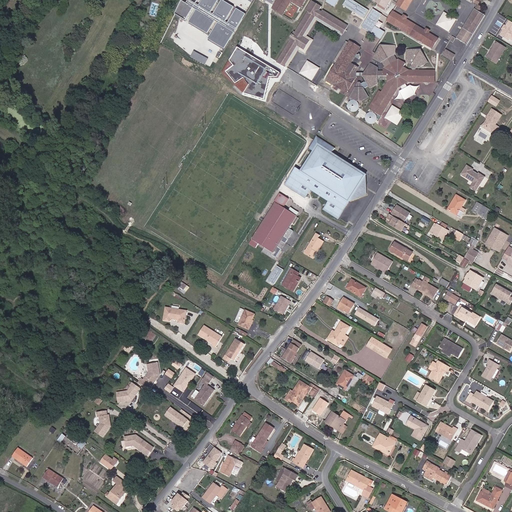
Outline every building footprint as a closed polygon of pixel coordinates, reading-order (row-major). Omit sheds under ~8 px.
[(196,0),(187,0),(186,3),(181,0),(175,14),(185,20),(192,7),(195,9),(188,22),(207,33),(214,21),(217,22),(207,38),(225,48),(246,14),(236,8),(227,22),(225,20),(233,6),(222,0),(220,0),(213,13),(210,12),(216,0),(200,0),(198,5),(195,3),(196,0)] [(280,0),(274,9),(282,15),(291,1),(301,8),(305,0),(280,0)] [(368,9),(352,0),(345,0),(342,5),(362,18),(368,9)] [(412,0),(400,0),(397,5),(406,10),(412,0)] [(322,7),(312,1),(306,11),(308,12),(303,20),(300,24),(300,25),(296,33),(295,32),(294,31),(288,40),(290,41),(290,42),(285,49),(282,54),(283,54),(278,62),(285,67),(296,48),(304,35),(319,11),(322,7)] [(372,9),(361,27),(370,32),(382,14),(372,9)] [(457,38),(467,44),(485,15),(475,9),(457,38)] [(323,10),(322,11),(335,19),(335,18),(323,10)] [(322,12),(319,11),(304,35),(306,36),(316,20),(342,36),(343,34),(318,18),(322,12)] [(322,11),(322,12),(318,18),(343,34),(347,26),(339,21),(340,21),(335,18),(335,19),(322,11)] [(406,19),(402,17),(393,11),(388,20),(397,26),(397,27),(400,29),(401,28),(419,39),(419,40),(423,43),(424,42),(433,47),(438,39),(429,33),(425,31),(406,19)] [(445,11),(437,24),(450,32),(457,19),(445,11)] [(279,19),(275,26),(280,30),(284,23),(279,19)] [(511,41),(511,21),(508,19),(499,34),(511,41)] [(381,39),(385,32),(375,26),(371,33),(381,39)] [(306,36),(304,35),(296,48),(298,49),(305,54),(313,40),(306,36)] [(356,54),(360,49),(349,42),(343,53),(342,52),(341,52),(335,62),(337,63),(335,66),(335,65),(326,81),(332,85),(334,81),(337,83),(337,85),(348,92),(355,79),(354,77),(355,76),(363,76),(366,81),(361,84),(360,83),(359,83),(351,96),(354,98),(353,99),(357,100),(359,101),(361,100),(363,100),(365,99),(365,98),(368,96),(362,86),(368,83),(370,88),(378,84),(378,79),(388,79),(388,83),(382,92),(379,90),(369,107),(372,109),(371,110),(372,110),(366,120),(374,125),(380,115),(381,116),(398,87),(409,82),(434,82),(434,71),(415,71),(415,69),(417,65),(420,67),(428,63),(422,50),(407,50),(407,62),(413,65),(411,68),(413,69),(414,69),(414,71),(409,71),(403,67),(405,64),(398,60),(397,61),(394,56),(395,55),(395,46),(381,46),(374,58),(381,62),(382,62),(385,67),(384,68),(383,76),(378,76),(378,68),(370,64),(365,73),(352,73),(350,75),(346,72),(349,67),(353,69),(355,67),(354,64),(351,65),(351,64),(355,57),(359,59),(361,56),(360,54),(357,55),(356,54)] [(506,48),(497,42),(487,57),(496,63),(506,48)] [(280,72),(237,47),(221,72),(243,94),(264,99),(268,76),(276,76),(280,72)] [(298,49),(296,48),(285,67),(287,68),(298,49)] [(452,60),(454,55),(445,50),(443,54),(452,60)] [(208,58),(193,51),(190,57),(205,65),(208,58)] [(300,73),(313,80),(320,67),(308,60),(300,73)] [(337,85),(336,86),(347,93),(348,92),(337,85)] [(497,107),(501,100),(492,95),(488,101),(497,107)] [(398,124),(405,111),(392,105),(385,118),(398,124)] [(492,130),(491,132),(494,134),(499,127),(495,125),(502,115),(492,109),(487,116),(489,117),(488,119),(486,123),(486,126),(487,128),(492,130)] [(481,126),(491,132),(492,130),(487,128),(486,126),(486,123),(481,126)] [(363,180),(365,175),(331,154),(335,148),(316,136),(308,148),(314,152),(301,171),(296,168),(285,184),(305,196),(309,189),(329,201),(324,209),(338,217),(351,197),(353,199),(357,197),(360,193),(361,195),(366,193),(365,190),(363,188),(365,185),(365,181),(363,180)] [(474,172),(475,171),(473,170),(474,169),(467,165),(462,174),(474,182),(471,187),(477,191),(486,177),(479,172),(478,174),(477,172),(476,174),(474,172)] [(287,199),(280,195),(249,244),(256,248),(259,244),(264,247),(273,253),(272,255),(276,258),(282,249),(277,246),(281,241),(285,243),(293,231),(289,228),(292,223),(297,217),(297,216),(296,215),(289,211),(283,207),(287,199)] [(460,210),(466,201),(456,195),(448,209),(461,217),(464,212),(460,210)] [(489,208),(478,202),(472,211),(483,217),(489,208)] [(353,204),(345,217),(350,220),(358,208),(353,204)] [(392,213),(405,222),(410,213),(397,205),(392,213)] [(489,208),(483,217),(487,219),(492,210),(489,208)] [(406,223),(390,214),(388,218),(390,219),(392,221),(391,222),(390,225),(401,232),(406,223)] [(435,223),(430,232),(443,240),(445,237),(447,238),(448,236),(448,235),(447,234),(449,231),(445,229),(441,226),(435,223)] [(508,236),(499,231),(495,238),(492,236),(487,244),(493,247),(494,245),(497,247),(496,249),(499,251),(508,236)] [(316,251),(323,241),(318,238),(320,235),(317,233),(304,253),(314,259),(318,252),(316,251)] [(277,246),(282,249),(285,243),(281,241),(277,246)] [(324,242),(323,241),(316,251),(318,252),(324,242)] [(408,261),(413,253),(395,242),(390,250),(408,261)] [(273,253),(264,247),(262,252),(275,260),(276,258),(272,255),(273,253)] [(511,250),(508,248),(503,257),(507,260),(506,262),(510,265),(511,264),(511,250)] [(475,255),(469,251),(465,258),(469,260),(471,261),(475,255)] [(380,253),(379,254),(394,263),(394,262),(380,253)] [(394,263),(379,254),(373,265),(377,267),(378,266),(380,266),(385,269),(384,270),(388,273),(394,263)] [(469,260),(465,258),(461,264),(465,266),(469,260)] [(274,285),(284,270),(277,266),(268,281),(274,285)] [(283,285),(294,291),(296,288),(294,287),(297,282),(299,282),(301,278),(298,276),(299,273),(292,269),(283,285)] [(478,279),(480,276),(471,271),(469,274),(467,274),(465,278),(466,279),(464,283),(465,284),(460,294),(469,299),(475,289),(474,289),(477,285),(479,287),(482,281),(478,279)] [(434,298),(439,289),(428,283),(423,280),(423,282),(419,280),(416,278),(411,286),(434,298)] [(361,297),(364,292),(367,288),(352,279),(349,283),(347,287),(346,288),(361,297)] [(440,283),(446,287),(449,283),(442,279),(440,283)] [(186,291),(189,287),(183,283),(180,286),(186,291)] [(511,297),(510,296),(511,293),(511,292),(496,284),(491,293),(510,304),(511,301),(511,297)] [(380,297),(383,292),(376,288),(372,295),(376,298),(378,295),(380,297)] [(459,297),(449,292),(445,298),(455,304),(459,297)] [(328,295),(324,302),(331,306),(335,300),(328,295)] [(291,301),(282,296),(274,309),(283,315),(291,301)] [(355,305),(343,298),(339,306),(350,313),(355,305)] [(186,323),(188,310),(167,306),(165,319),(171,321),(171,318),(180,319),(180,322),(186,323)] [(360,311),(369,316),(371,312),(363,306),(360,311)] [(480,316),(463,306),(460,312),(457,310),(454,314),(465,321),(466,319),(467,318),(469,319),(468,320),(475,325),(480,316)] [(249,329),(252,322),(251,321),(252,320),(254,314),(245,310),(238,325),(249,329)] [(352,317),(360,322),(362,318),(354,313),(352,317)] [(340,343),(345,335),(350,327),(341,322),(335,332),(333,330),(328,339),(339,346),(340,343)] [(428,326),(423,323),(411,343),(416,346),(428,326)] [(217,348),(224,337),(205,326),(200,335),(215,344),(214,345),(217,348)] [(349,338),(345,335),(340,343),(344,346),(349,338)] [(504,348),(505,349),(510,352),(511,348),(511,340),(502,335),(497,343),(504,348)] [(444,349),(451,353),(458,357),(463,348),(445,337),(439,346),(444,349)] [(392,349),(373,338),(367,346),(387,358),(392,349)] [(236,361),(246,344),(236,339),(225,360),(231,363),(232,360),(236,361)] [(302,344),(294,340),(283,358),(291,363),(296,356),(295,355),(302,344)] [(509,361),(487,350),(487,351),(508,363),(509,361)] [(319,369),(325,360),(311,352),(306,361),(319,369)] [(406,359),(411,362),(415,356),(410,353),(406,359)] [(336,364),(340,358),(335,355),(331,361),(336,364)] [(285,373),(286,370),(272,360),(271,362),(272,363),(271,364),(280,371),(281,370),(285,373)] [(448,371),(450,367),(438,360),(436,364),(433,362),(429,368),(432,370),(429,376),(439,382),(442,376),(441,375),(445,369),(446,370),(448,371)] [(490,381),(499,365),(490,360),(487,363),(489,364),(482,376),(490,381)] [(159,363),(148,365),(150,372),(144,380),(142,379),(140,383),(150,390),(157,380),(157,379),(159,376),(160,376),(161,375),(159,363)] [(185,393),(197,374),(186,367),(174,386),(185,393)] [(167,374),(173,379),(176,374),(170,369),(167,374)] [(346,390),(355,376),(346,370),(337,385),(346,390)] [(206,377),(212,381),(215,378),(209,373),(206,377)] [(375,379),(368,374),(365,379),(369,382),(372,383),(375,379)] [(360,379),(355,376),(346,390),(349,392),(352,386),(354,388),(360,379)] [(196,400),(205,407),(216,391),(209,386),(212,381),(206,377),(202,382),(207,385),(196,400)] [(369,382),(365,379),(361,385),(364,387),(367,383),(368,384),(369,382)] [(315,397),(320,391),(312,386),(311,387),(300,381),(293,391),(291,390),(285,399),(287,400),(289,398),(299,405),(308,392),(315,397)] [(137,391),(139,391),(141,388),(133,383),(131,385),(131,386),(128,390),(117,392),(119,402),(133,400),(136,395),(136,393),(137,391)] [(165,389),(171,393),(174,387),(169,383),(165,389)] [(427,384),(421,393),(417,400),(426,406),(431,398),(436,389),(427,384)] [(488,411),(494,402),(476,391),(474,395),(470,393),(466,400),(470,403),(471,401),(488,411)] [(373,406),(387,413),(389,408),(391,409),(393,404),(377,396),(373,406)] [(183,428),(189,420),(170,407),(165,414),(183,428)] [(194,417),(183,409),(181,411),(193,419),(194,417)] [(107,414),(106,411),(97,412),(98,416),(99,416),(100,422),(94,431),(102,437),(110,426),(109,414),(107,414)] [(344,424),(349,416),(350,415),(345,411),(341,417),(333,412),(326,422),(334,427),(335,425),(340,429),(344,424)] [(252,417),(245,412),(232,430),(240,436),(246,426),(249,422),(252,417)] [(412,435),(420,440),(428,425),(421,421),(419,422),(419,420),(411,416),(407,424),(415,429),(412,435)] [(192,423),(189,420),(183,428),(187,430),(192,423)] [(452,428),(449,426),(448,427),(446,426),(447,425),(441,421),(435,430),(451,440),(457,429),(453,426),(452,428)] [(274,428),(266,423),(254,442),(257,444),(255,448),(261,452),(264,449),(262,447),(266,441),(274,428)] [(475,442),(477,443),(482,435),(472,430),(465,441),(461,439),(455,449),(460,452),(462,448),(470,453),(475,444),(474,444),(475,442)] [(83,433),(76,444),(82,449),(90,438),(83,433)] [(63,434),(58,440),(78,455),(82,449),(76,444),(63,434)] [(136,435),(124,437),(126,446),(133,445),(148,455),(151,452),(150,451),(153,447),(140,438),(138,438),(136,436),(136,435)] [(390,438),(389,438),(387,442),(379,437),(374,446),(383,451),(383,449),(390,453),(396,441),(390,438)] [(231,450),(237,453),(241,444),(236,441),(231,450)] [(277,452),(280,454),(286,445),(283,443),(277,452)] [(237,453),(240,455),(245,446),(241,444),(237,453)] [(305,444),(301,451),(302,452),(297,461),(296,460),(294,463),(303,468),(314,449),(305,444)] [(213,446),(203,464),(214,470),(224,452),(213,446)] [(27,466),(33,458),(18,448),(12,456),(27,466)] [(111,469),(118,460),(114,458),(113,460),(106,455),(101,462),(111,469)] [(455,460),(447,456),(443,462),(451,467),(455,460)] [(227,459),(225,463),(223,468),(221,471),(230,476),(238,460),(231,457),(229,460),(227,459)] [(424,468),(427,470),(424,475),(432,479),(433,478),(447,485),(452,476),(446,473),(440,470),(441,468),(431,463),(431,462),(428,460),(424,468)] [(281,480),(287,469),(284,467),(278,478),(281,480)] [(58,487),(63,479),(49,469),(43,477),(58,487)] [(298,476),(287,469),(281,480),(277,487),(286,492),(293,479),(295,480),(298,476)] [(356,485),(365,490),(362,494),(368,497),(373,488),(367,485),(368,484),(370,485),(373,481),(352,470),(347,480),(355,484),(356,483),(357,483),(356,485)] [(121,485),(123,482),(116,476),(113,481),(118,484),(108,497),(117,504),(127,490),(125,488),(121,485)] [(221,488),(214,483),(203,497),(211,503),(217,494),(221,497),(228,489),(223,486),(221,488)] [(494,509),(496,504),(498,501),(503,491),(496,487),(492,497),(481,491),(477,501),(494,509)] [(172,507),(180,511),(181,511),(191,495),(183,491),(181,494),(177,492),(171,503),(173,504),(172,507)] [(401,501),(392,497),(385,509),(392,511),(394,508),(401,511),(402,511),(407,502),(402,499),(401,501)] [(325,506),(319,498),(313,502),(311,500),(307,503),(312,510),(316,508),(318,511),(330,511),(331,511),(327,505),(325,506)]
